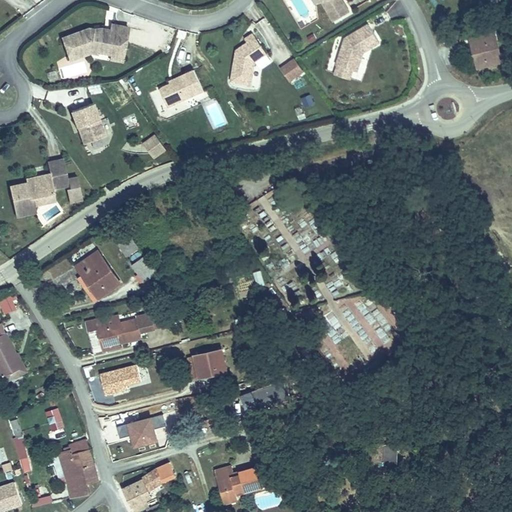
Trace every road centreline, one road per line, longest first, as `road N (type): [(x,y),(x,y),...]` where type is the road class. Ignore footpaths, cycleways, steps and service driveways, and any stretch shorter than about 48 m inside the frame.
road 1 (tertiary): [(13,270),(159,177),(424,112)]
road 2 (residential): [(13,270),(83,397),(105,476),(97,511)]
road 3 (residential): [(244,0),(197,23),(117,0)]
